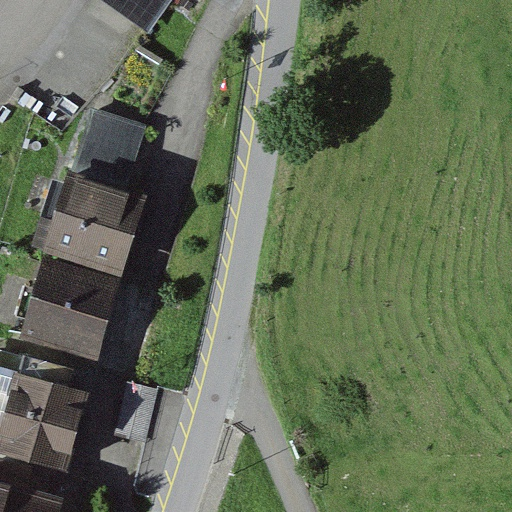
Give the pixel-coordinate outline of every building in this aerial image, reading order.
[(115,0),(151,25),(169,0),(115,0)] [(150,198),(74,176),(53,252),(128,274),(150,198)] [(126,286),(47,262),(23,345),(102,368),(126,286)] [(97,399),(25,377),(1,455),(73,477),(97,399)] [(155,391),(129,384),(118,431),(143,437),(155,391)] [(71,511),(73,507),(0,484),(0,511),(71,511)]
